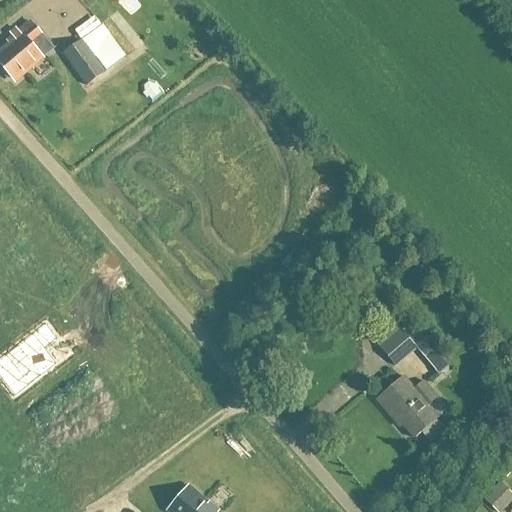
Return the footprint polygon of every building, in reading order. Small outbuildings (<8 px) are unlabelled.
[(0,69),(6,77),(14,77),(15,79),(41,58),(53,47),(33,22),(31,23),(14,37),(16,40),(0,53),(0,69)] [(85,86),(106,72),(82,39),(62,52),(85,86)] [(358,282),(368,274),(352,255),(341,263),(358,282)] [(70,355),(46,324),(0,359),(0,378),(15,397),(70,355)] [(402,330),(380,348),(396,366),(417,348),(435,371),(447,362),(415,324),(404,333),(402,330)] [(447,428),(438,418),(428,405),(437,398),(423,382),(414,389),(404,377),(376,400),(394,422),(397,420),(413,439),(421,432),(430,443),(447,428)] [(499,511),(507,505),(511,500),(511,492),(503,483),(487,498),(499,511)] [(217,511),(189,488),(169,511),(170,511),(217,511)]
